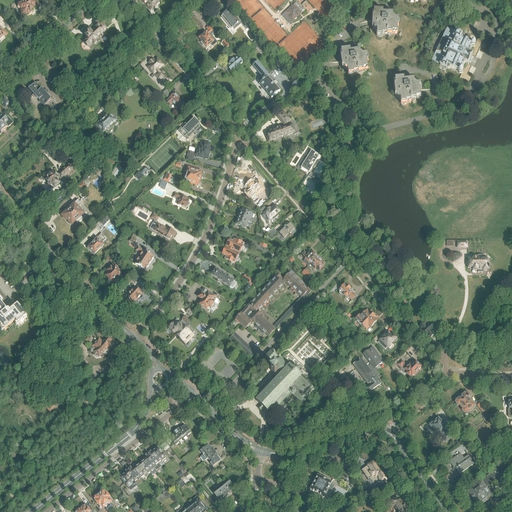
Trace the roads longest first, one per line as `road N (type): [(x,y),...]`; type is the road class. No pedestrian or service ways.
road 1 (residential): [(444,365),(443,339),(416,284),(362,236),(337,201),(340,153),(370,132)]
road 2 (residential): [(0,183),(160,35)]
road 3 (residential): [(133,338),(206,235),(234,150)]
road 4 (residential): [(207,408),(352,256)]
road 5 (residential): [(370,132),(468,94),(491,43),(484,3)]
road 6 (tertiary): [(0,195),(133,338)]
road 7 (residential): [(48,511),(193,394)]
road 8 (residential): [(377,0),(328,55),(321,80),(370,132)]
road 9 (tertiary): [(32,511),(129,435),(147,407)]
road 10 (residential): [(255,145),(352,256)]
road 11 (residential): [(352,256),(444,365)]
road 12 (residential): [(0,86),(92,0)]
road 13 (tertiary): [(384,431),(262,452)]
